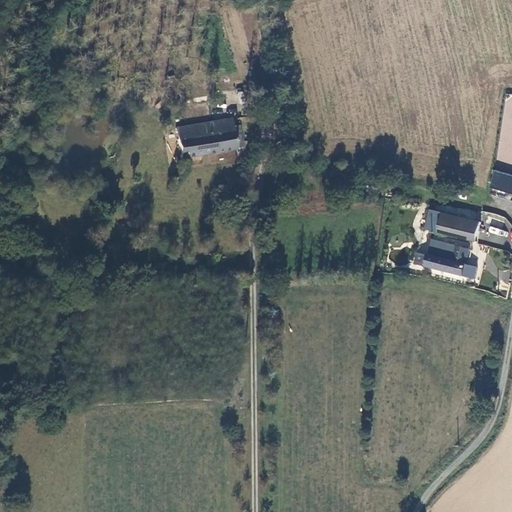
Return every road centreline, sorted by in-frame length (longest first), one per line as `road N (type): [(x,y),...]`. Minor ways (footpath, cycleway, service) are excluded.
road 1 (track): [(252,511),(250,219)]
road 2 (track): [(416,511),(479,438),(496,405),(511,325)]
